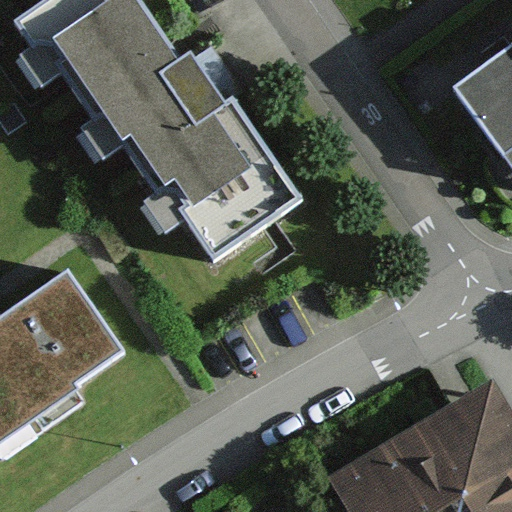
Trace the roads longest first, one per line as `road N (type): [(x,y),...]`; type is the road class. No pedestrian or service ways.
road 1 (residential): [(121,511),(265,417),(485,300)]
road 2 (residential): [(280,0),(485,300)]
